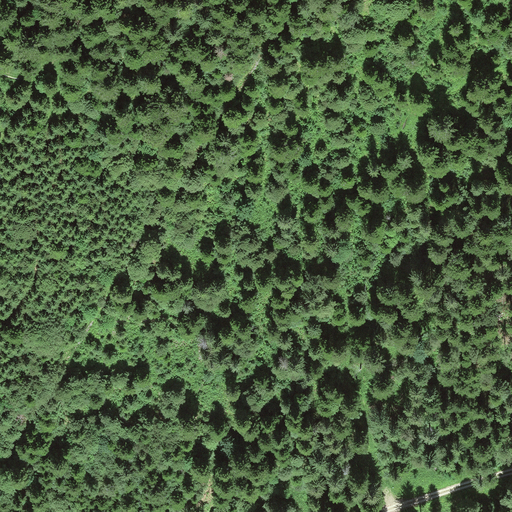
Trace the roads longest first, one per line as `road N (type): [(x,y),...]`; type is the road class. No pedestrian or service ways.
road 1 (track): [(511,470),(372,511)]
road 2 (track): [(0,54),(34,60),(60,47),(87,0)]
